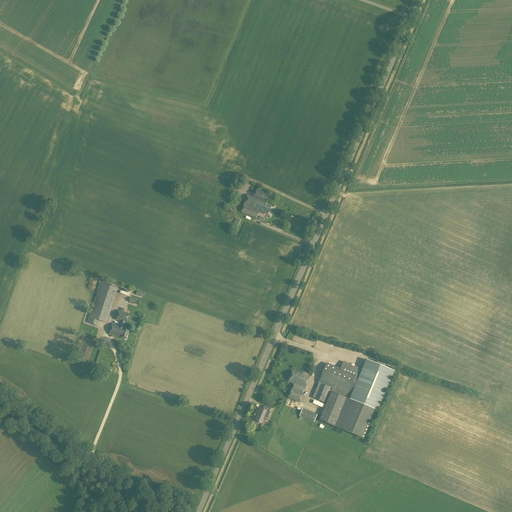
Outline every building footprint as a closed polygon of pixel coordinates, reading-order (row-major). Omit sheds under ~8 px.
[(231,185),(227,195),(233,197),(237,188),(231,185)] [(248,195),(244,206),(243,206),(240,213),(256,219),(259,212),(260,212),(267,215),(271,205),(264,202),(267,195),(256,190),(253,198),(248,196),(248,195)] [(236,218),(232,227),(237,229),(241,220),(236,218)] [(95,325),(97,320),(106,323),(117,289),(100,283),(87,322),(95,325)] [(119,326),(123,328),(125,323),(126,323),(129,315),(119,311),(116,320),(121,321),(119,326)] [(129,329),(123,328),(119,326),(113,324),(109,334),(126,340),(129,329)] [(74,361),(87,365),(95,341),(82,337),(74,361)] [(363,439),(374,411),(377,412),(394,372),(366,360),(359,377),(326,363),(318,383),(312,398),(325,403),(331,389),(331,391),(319,421),(363,439)] [(309,378),(293,371),(288,382),(294,384),(288,398),(299,402),(309,378)] [(257,416),(256,419),(255,421),(261,424),(262,422),(263,419),(265,420),(266,417),(268,418),(270,413),(269,412),(270,409),(264,406),(262,411),(259,410),(256,415),(257,416)] [(299,416),(314,422),(317,415),(302,408),(299,416)]
